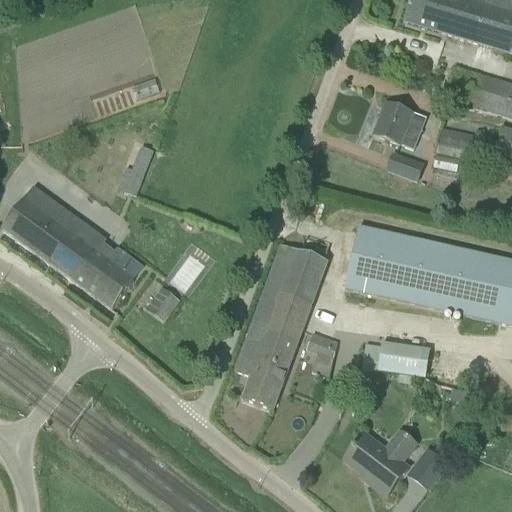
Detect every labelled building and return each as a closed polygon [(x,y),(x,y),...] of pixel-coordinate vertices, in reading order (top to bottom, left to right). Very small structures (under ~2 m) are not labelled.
[(511,1),(511,2),(505,0),(411,0),(403,27),(509,59),(511,49),(511,1)] [(511,123),(511,86),(455,69),(445,104),(511,123)] [(413,154),(425,124),(385,108),(373,139),(400,150),(413,154)] [(494,168),(500,142),(442,130),(437,155),(494,168)] [(136,202),(153,156),(140,151),(123,197),(136,202)] [(417,185),(423,170),(392,159),(386,174),(417,185)] [(32,192),(2,234),(112,314),(133,285),(95,258),(105,245),(32,192)] [(511,264),(358,230),(344,294),(511,331),(511,264)] [(273,415),(327,267),(280,250),(234,375),(250,381),(242,404),(273,415)] [(164,327),(174,313),(155,300),(145,314),(164,327)] [(305,356),(328,361),(332,342),(309,336),(305,356)] [(361,373),(417,382),(424,383),(428,353),(381,346),(380,352),(364,349),(361,373)] [(481,387),(480,397),(490,399),(491,388),(481,387)] [(465,397),(451,393),(449,403),(463,406),(465,397)] [(501,436),(511,434),(511,422),(499,424),(501,436)] [(386,502),(409,472),(404,468),(418,448),(399,434),(386,451),(366,435),(343,465),(372,487),(370,490),(386,502)] [(428,454),(421,462),(421,463),(440,477),(447,469),(428,454)]
